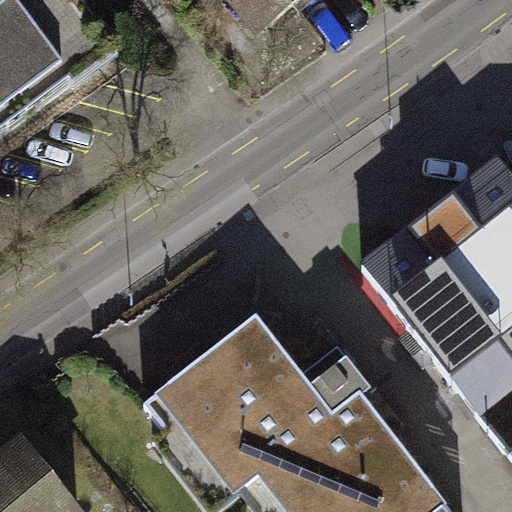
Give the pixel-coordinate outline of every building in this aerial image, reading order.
[(56,0),(0,40),(0,168),(145,65),(98,0),(56,0)] [(361,4),(358,0),(206,0),(262,76),(361,4)] [(511,188),(499,171),(369,271),(511,458),(511,188)] [(269,337),(160,417),(231,511),(255,511),(257,511),(462,511),(350,362),(310,392),(269,337)] [(78,511),(16,437),(0,450),(0,511),(78,511)]
